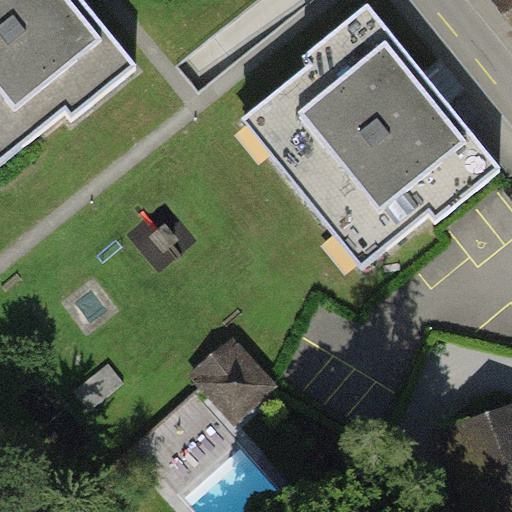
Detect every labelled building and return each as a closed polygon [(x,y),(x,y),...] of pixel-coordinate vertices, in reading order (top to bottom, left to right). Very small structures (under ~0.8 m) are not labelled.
[(154,74),(92,0),(0,0),(0,166),(7,175),(79,115),(89,127),(154,74)] [(511,0),(503,0),(511,11),(511,0)] [(511,188),(511,169),(378,9),(307,67),(313,74),(246,129),(374,282),(446,222),(457,234),(511,188)] [(271,388),(240,354),(206,385),(237,419),(271,388)] [(511,511),(511,409),(449,431),(477,511),(511,511)]
